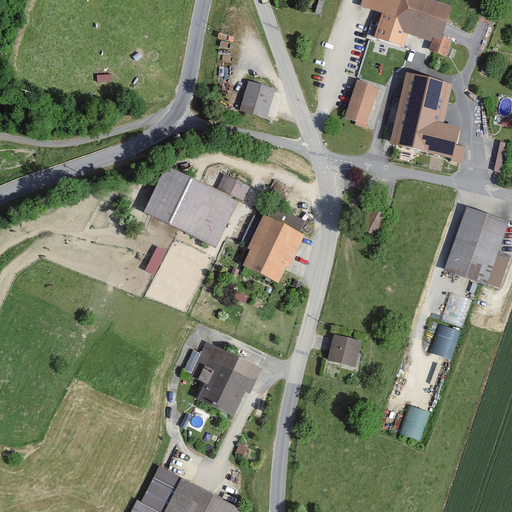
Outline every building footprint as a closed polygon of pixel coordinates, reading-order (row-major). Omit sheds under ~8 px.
[(364,0),(362,9),(381,15),(374,39),(407,49),(410,39),(434,46),(432,53),(450,59),(456,41),(447,38),(447,37),(448,37),(457,9),(427,0),(364,0)] [(465,129),(450,126),(455,103),(450,102),(453,84),(440,81),(412,75),(397,146),(422,152),(421,155),(458,163),(465,129)] [(360,81),(347,120),(369,127),(382,89),(360,81)] [(268,120),(278,90),(252,82),(242,112),(268,120)] [(502,171),(509,142),(501,140),(494,169),(502,171)] [(171,169),(148,214),(218,250),(241,204),(171,169)] [(246,203),(253,188),(226,176),(219,191),(246,203)] [(490,284),(501,288),(511,259),(500,256),(511,223),(511,222),(470,207),(447,271),(489,286),(490,284)] [(381,240),(392,218),(373,209),(362,231),(381,240)] [(247,268),(281,285),(290,268),(293,269),(307,236),(266,217),(250,251),(255,253),(247,268)] [(156,245),(147,270),(157,274),(166,249),(156,245)] [(231,300),(247,306),(252,295),(236,288),(231,300)] [(462,329),(472,300),(451,293),(441,322),(462,329)] [(430,352),(451,360),(461,332),(440,324),(430,352)] [(328,361),(357,368),(363,340),(334,334),(328,361)] [(208,343),(201,358),(194,355),(186,375),(202,382),(208,369),(215,372),(201,401),(236,418),(248,393),(252,395),(264,370),(208,343)] [(432,412),(409,404),(399,434),(422,441),(432,412)] [(142,503),(138,501),(132,511),(247,511),(162,467),(142,503)]
